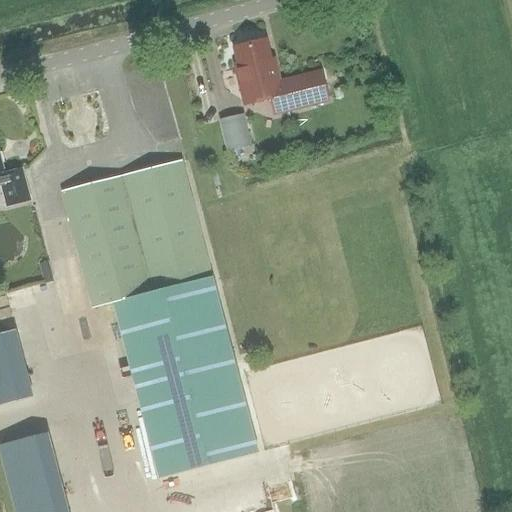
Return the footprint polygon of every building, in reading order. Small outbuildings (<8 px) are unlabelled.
[(321,70),(277,81),(272,60),(268,61),(263,42),(237,48),(241,64),(236,65),(246,105),(272,99),(275,113),(328,99),(321,70)] [(244,116),(219,122),(227,153),(252,146),(244,116)] [(0,186),(1,186),(7,207),(30,201),(22,170),(5,175),(0,156),(0,186)] [(92,309),(114,304),(159,477),(257,451),(212,278),(182,162),(62,193),(92,309)] [(0,334),(0,405),(32,398),(16,331),(0,334)] [(65,511),(43,432),(0,443),(0,454),(16,511),(65,511)]
